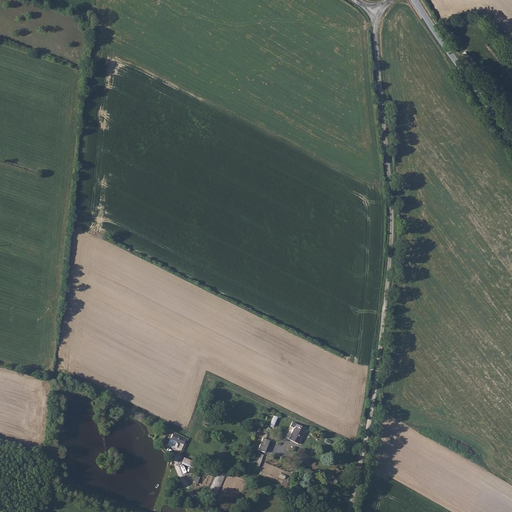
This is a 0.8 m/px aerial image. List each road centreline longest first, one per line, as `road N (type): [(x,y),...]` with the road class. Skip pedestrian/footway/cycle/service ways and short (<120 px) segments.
road 1 (unclassified): [(376,12),(390,237),(371,430),(353,511)]
road 2 (unclassified): [(511,139),(414,0)]
